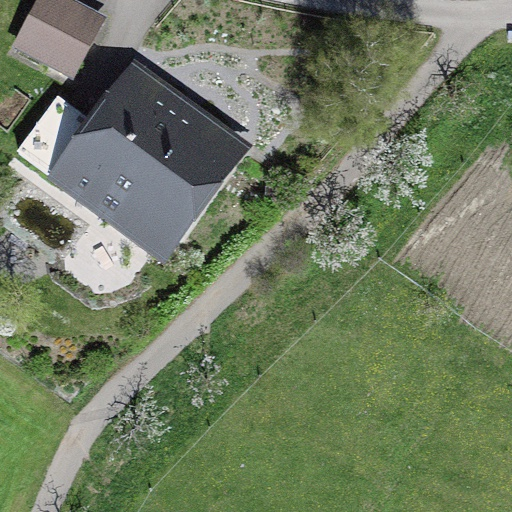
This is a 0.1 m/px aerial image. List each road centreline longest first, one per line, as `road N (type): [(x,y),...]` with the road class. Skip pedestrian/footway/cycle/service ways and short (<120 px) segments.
road 1 (track): [(44,511),(94,414),(330,189),(476,17)]
road 2 (track): [(476,17),(344,0)]
